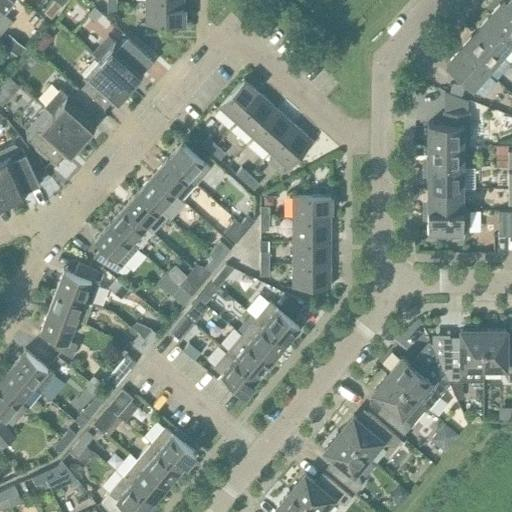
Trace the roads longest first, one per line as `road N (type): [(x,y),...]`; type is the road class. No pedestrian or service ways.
road 1 (residential): [(60,224),(233,34),(351,139),(381,138)]
road 2 (residential): [(212,511),(378,314),(385,281)]
road 3 (residential): [(381,138),(382,67),(439,0)]
road 4 (residential): [(385,281),(381,138)]
road 5 (residential): [(511,284),(385,281)]
road 6 (residential): [(0,328),(60,224)]
